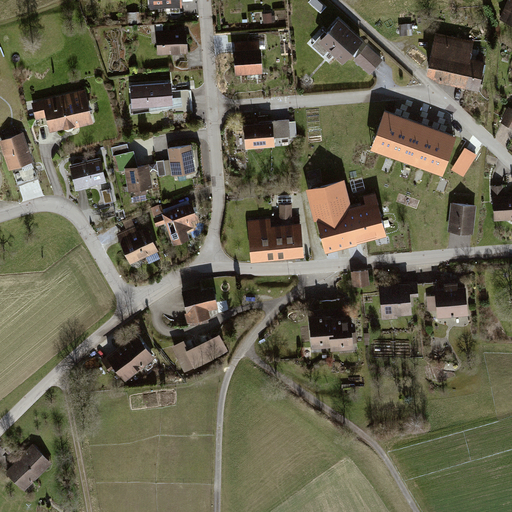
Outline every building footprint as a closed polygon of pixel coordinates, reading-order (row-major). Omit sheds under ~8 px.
[(179,6),(178,0),(148,0),(149,8),(179,6)] [(326,5),(320,0),(310,0),(322,11),(326,5)] [(511,0),(506,0),(501,14),(511,18),(511,0)] [(344,60),(365,37),(340,14),(313,44),(325,54),(331,48),(344,60)] [(185,31),(155,33),(156,57),(186,56),(185,31)] [(436,31),(428,71),(440,80),(479,88),(485,58),(471,55),(475,40),(436,31)] [(371,73),(385,58),(368,43),(355,59),(371,73)] [(232,47),(232,71),(259,71),(259,47),(232,47)] [(170,82),(130,83),(131,107),(171,106),(170,82)] [(85,91),(33,104),(41,132),(92,119),(85,91)] [(397,116),(386,112),(376,140),(383,142),(381,148),(389,151),(392,145),(400,121),(396,120),(397,116)] [(277,134),(292,133),(291,115),(276,116),(277,134)] [(400,121),(392,145),(404,150),(412,126),(414,122),(401,117),(400,121)] [(273,142),(270,120),(241,122),(243,144),(273,142)] [(425,130),(412,126),(404,150),(402,156),(414,160),(417,154),(425,130)] [(417,154),(429,158),(438,135),(439,131),(426,126),(425,130),(417,154)] [(28,155),(20,129),(0,134),(0,150),(4,163),(28,155)] [(445,164),(455,136),(443,132),(442,136),(438,135),(429,158),(427,165),(435,167),(437,161),(445,164)] [(198,178),(197,147),(169,148),(169,157),(170,177),(170,179),(198,178)] [(478,154),(466,147),(452,168),(464,175),(478,154)] [(99,156),(68,163),(74,189),(85,186),(89,206),(109,201),(99,156)] [(153,190),(149,161),(125,164),(129,193),(153,190)] [(306,188),(320,249),(379,236),(370,193),(354,197),(356,204),(343,207),(337,181),(306,188)] [(492,198),(493,221),(511,220),(511,196),(504,197),(504,185),(491,185),(492,198)] [(195,199),(159,212),(173,247),(191,240),(185,223),(201,217),(195,199)] [(281,200),(281,213),(294,213),(294,200),(281,200)] [(472,205),(450,204),(449,231),(472,231),(472,205)] [(245,222),(248,256),(302,253),(300,226),(265,229),(264,221),(245,222)] [(145,223),(115,237),(130,268),(160,254),(145,223)] [(367,272),(351,272),(352,288),(369,288),(367,272)] [(438,288),(438,282),(409,284),(409,286),(409,297),(431,297),(431,288),(438,288)] [(214,284),(182,289),(186,320),(219,315),(214,284)] [(409,286),(379,288),(380,314),(410,313),(409,297),(409,286)] [(438,288),(431,288),(431,297),(433,316),(462,314),(461,287),(438,288)] [(326,315),(308,316),(310,344),(323,343),(323,347),(347,345),(344,317),(326,319),(326,315)] [(184,340),(173,346),(179,358),(186,371),(226,348),(216,333),(189,348),(184,340)] [(152,358),(131,335),(105,358),(126,382),(152,358)] [(35,449),(11,471),(28,489),(52,467),(35,449)]
